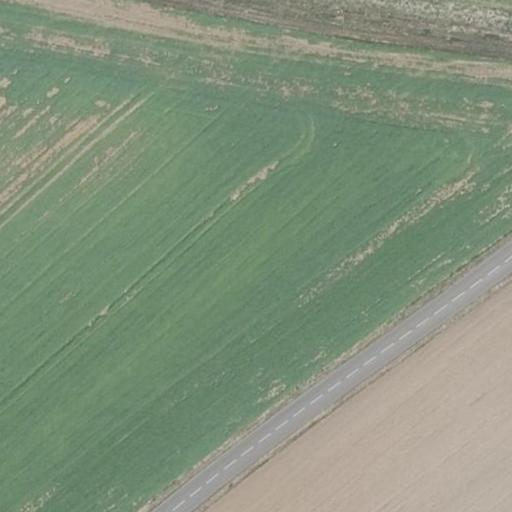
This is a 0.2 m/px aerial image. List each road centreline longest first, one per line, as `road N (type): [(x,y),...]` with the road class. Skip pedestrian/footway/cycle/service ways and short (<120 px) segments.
road 1 (tertiary): [(173,511),(511,258)]
road 2 (track): [(511,54),(142,0)]
